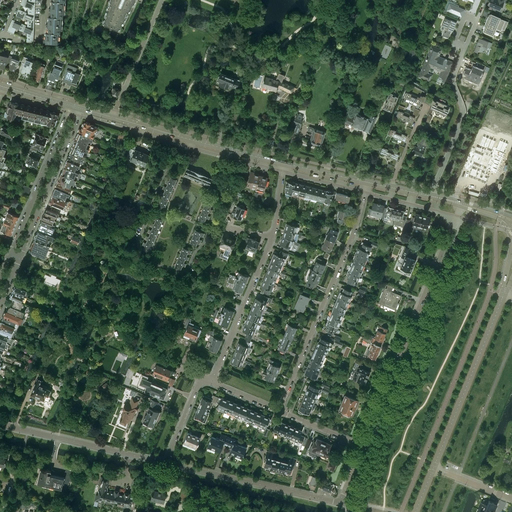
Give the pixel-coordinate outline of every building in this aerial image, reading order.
[(35,3),(29,1),(27,0),(22,0),(20,4),(29,7),(28,13),(34,16),(35,3)] [(60,33),(60,26),(61,20),(60,19),(61,17),(63,17),(64,4),(63,4),(63,1),(66,1),(65,0),(53,0),(54,0),(52,0),(51,7),(49,7),(49,10),(51,10),(51,16),(49,16),(48,23),(46,23),(46,26),(48,26),(48,32),(46,32),(46,39),(43,39),(43,41),(45,41),(45,43),(58,43),(58,35),(58,33),(60,33)] [(110,0),(110,1),(111,1),(109,4),(108,7),(109,8),(107,11),(106,13),(106,14),(107,14),(105,18),(104,20),(104,21),(105,21),(104,23),(110,26),(110,27),(110,28),(111,28),(112,28),(112,27),(113,27),(118,29),(119,27),(120,27),(121,24),(122,21),(123,21),(124,21),(125,18),(126,15),(127,15),(128,12),(129,9),(130,9),(130,8),(131,8),(132,6),(131,6),(133,3),(134,3),(134,2),(135,0),(110,0)] [(489,0),(489,2),(491,3),(489,6),(505,13),(509,5),(503,2),(503,0),(489,0)] [(464,10),(455,7),(449,4),(447,10),(461,16),(464,10)] [(34,16),(28,13),(21,10),(19,9),(18,9),(16,15),(28,20),(28,26),(34,29),(34,16)] [(492,34),(492,35),(496,26),(504,30),(507,22),(489,14),(489,15),(490,15),(484,31),(492,34)] [(441,25),(445,27),(441,35),(448,38),(451,31),(452,32),(456,22),(450,20),(444,18),(441,25)] [(19,22),(14,20),(12,20),(7,31),(13,33),(15,28),(20,30),(21,30),(24,25),(19,22)] [(34,29),(28,26),(24,25),(21,30),(22,31),(27,33),(27,42),(33,42),(34,29)] [(490,48),(492,43),(479,38),(473,51),(477,53),(478,52),(479,52),(481,52),(482,52),(484,51),(485,51),(486,49),(487,48),(490,48)] [(449,62),(447,61),(447,60),(447,59),(446,59),(446,58),(445,58),(444,59),(438,57),(439,56),(436,55),(439,49),(432,46),(426,59),(426,58),(425,60),(426,60),(422,69),(421,69),(421,71),(419,76),(429,80),(431,75),(426,73),(430,65),(442,70),(439,77),(445,79),(451,65),(449,62)] [(412,60),(416,51),(411,49),(407,58),(412,60)] [(5,65),(8,57),(9,56),(0,53),(0,67),(4,69),(5,65)] [(9,56),(8,57),(5,65),(11,67),(10,69),(14,71),(15,68),(16,69),(19,61),(12,58),(12,57),(9,56)] [(30,59),(24,57),(21,64),(23,66),(21,72),(24,74),(25,72),(30,73),(32,67),(31,67),(33,62),(29,61),(30,59)] [(42,74),(42,73),(45,67),(44,67),(45,64),(41,63),(40,65),(39,65),(37,71),(35,74),(34,76),(35,76),(34,79),(39,82),(41,77),(42,77),(43,74),(42,74)] [(51,71),(48,79),(55,81),(55,79),(58,80),(58,78),(59,77),(60,74),(59,74),(61,69),(62,66),(55,64),(54,66),(52,71),(51,71)] [(64,76),(62,81),(67,83),(67,84),(70,85),(72,82),(76,84),(80,74),(75,72),(77,68),(67,64),(63,76),(64,76)] [(466,68),(463,74),(466,76),(464,79),(469,81),(470,79),(473,80),(472,81),(478,83),(481,75),(480,75),(482,70),(474,67),(474,69),(474,70),(473,71),(466,68)] [(268,77),(264,77),(261,87),(269,89),(269,90),(272,90),(277,91),(277,87),(281,88),(294,94),(297,88),(282,82),(285,75),(279,73),(280,72),(278,69),(276,71),(279,74),(276,80),(268,77)] [(232,87),(235,88),(236,86),(239,88),(242,81),(220,73),(219,76),(219,75),(218,76),(215,84),(227,88),(229,88),(229,87),(231,88),(232,87)] [(112,93),(112,94),(112,95),(116,96),(117,96),(117,95),(118,96),(120,91),(119,91),(119,90),(119,89),(115,88),(114,88),(113,88),(111,92),(112,93)] [(418,109),(422,100),(423,100),(422,101),(422,102),(423,102),(424,102),(426,97),(420,95),(419,97),(408,93),(406,92),(405,92),(405,93),(403,97),(409,100),(409,102),(409,103),(410,104),(411,104),(412,104),(413,104),(414,102),(417,103),(415,108),(418,109)] [(387,98),(383,109),(389,111),(390,112),(392,112),(393,110),(394,105),(393,105),(395,102),(396,103),(398,97),(395,96),(395,95),(390,93),(389,93),(387,98)] [(446,116),(448,109),(447,109),(446,109),(446,108),(442,107),(435,104),(436,101),(430,99),(428,104),(428,105),(429,105),(430,105),(430,104),(431,105),(427,114),(428,115),(426,121),(429,123),(431,117),(431,116),(430,115),(432,110),(436,111),(435,113),(435,114),(436,115),(437,115),(438,115),(439,114),(440,113),(446,116)] [(8,106),(7,109),(17,112),(19,104),(18,104),(17,103),(16,102),(15,103),(10,102),(9,106),(8,106)] [(19,104),(17,112),(16,117),(22,118),(25,105),(24,105),(23,104),(22,104),(21,104),(19,104)] [(27,106),(25,105),(22,118),(28,120),(31,107),(30,107),(30,106),(28,105),(27,106)] [(34,108),(31,107),(28,120),(35,121),(38,109),(37,108),(36,107),(34,107),(34,108)] [(344,122),(362,129),(367,117),(364,116),(366,113),(363,112),(362,115),(356,113),(353,118),(347,116),(349,110),(346,108),(343,115),(346,116),(344,122)] [(410,129),(415,117),(413,117),(414,115),(417,117),(420,111),(420,110),(419,110),(418,109),(415,108),(412,116),(401,111),(399,111),(398,111),(397,111),(395,116),(402,119),(401,120),(401,121),(402,122),(403,123),(404,123),(405,122),(406,120),(409,122),(407,128),(410,129)] [(17,112),(7,109),(6,112),(7,113),(8,113),(7,117),(15,119),(16,117),(17,112)] [(40,109),(38,109),(35,121),(41,123),(44,110),(43,110),(42,109),(41,109),(40,109)] [(46,111),(44,110),(41,123),(47,124),(50,112),(49,111),(47,110),(46,111)] [(53,112),(50,112),(47,124),(47,125),(51,126),(51,125),(53,126),(54,125),(55,122),(56,122),(57,118),(58,115),(56,114),(57,113),(56,113),(55,112),(53,112)] [(369,118),(367,117),(362,129),(370,132),(376,117),(371,115),(369,118)] [(300,120),(301,118),(296,116),(293,123),(295,124),(291,133),(297,135),(303,121),(300,120)] [(97,130),(96,130),(97,127),(90,124),(90,123),(87,122),(86,122),(85,124),(83,124),(81,129),(79,128),(78,132),(93,138),(95,134),(96,134),(97,134),(98,132),(97,130)] [(3,127),(2,127),(1,129),(1,130),(2,130),(1,133),(12,137),(15,131),(3,126),(3,127)] [(321,146),(325,132),(309,126),(307,131),(312,132),(309,142),(321,146)] [(402,147),(407,136),(406,135),(406,134),(410,135),(411,132),(406,130),(404,134),(393,129),(393,130),(391,129),(390,129),(390,130),(388,134),(394,137),(393,139),(394,140),(395,141),(396,141),(397,141),(397,140),(398,139),(401,140),(399,146),(402,147)] [(91,146),(93,139),(93,138),(78,132),(75,139),(91,146)] [(47,138),(39,135),(35,133),(34,135),(36,136),(34,139),(45,144),(47,138)] [(476,146),(469,162),(477,165),(475,169),(472,167),(468,176),(485,183),(489,174),(486,173),(487,169),(496,173),(503,157),(494,153),(496,150),(504,153),(508,143),(499,139),(496,148),(493,147),(495,141),(483,135),(479,144),(480,145),(479,147),(476,146)] [(421,156),(426,146),(429,140),(421,136),(416,146),(414,145),(411,151),(421,156)] [(45,144),(34,139),(33,139),(31,145),(42,150),(45,144)] [(88,152),(91,146),(75,139),(72,146),(88,152)] [(85,159),(88,152),(72,146),(70,152),(84,158),(85,159)] [(392,170),(399,154),(398,154),(398,152),(402,154),(403,151),(398,149),(396,153),(385,148),(383,147),(382,147),(382,148),(381,148),(380,153),(386,156),(386,157),(386,158),(386,159),(387,159),(388,160),(389,159),(390,159),(390,157),(394,159),(390,167),(387,166),(386,169),(393,171),(393,170),(392,170)] [(131,160),(136,162),(145,166),(149,156),(131,148),(130,148),(127,156),(132,158),(131,160)] [(83,161),(84,158),(70,152),(67,159),(80,165),(81,166),(82,163),(83,163),(83,162),(83,161)] [(36,167),(40,160),(29,155),(27,159),(26,162),(28,163),(36,167)] [(79,168),(80,165),(67,159),(64,166),(79,172),(81,173),(81,172),(82,172),(83,170),(82,170),(83,169),(79,168)] [(76,180),(79,172),(64,166),(61,174),(76,180)] [(198,173),(187,168),(184,175),(209,185),(212,179),(198,173)] [(259,174),(254,173),(254,175),(250,174),(247,186),(255,188),(259,174)] [(72,188),(76,180),(61,174),(58,182),(71,187),(72,188)] [(262,175),(259,174),(255,188),(263,190),(265,186),(266,186),(267,181),(266,181),(267,178),(262,177),(262,175)] [(176,180),(170,177),(169,180),(166,179),(165,182),(168,183),(166,187),(172,190),(176,180)] [(292,183),(290,183),(287,182),(285,187),(287,187),(285,194),(290,195),(290,194),(292,194),(295,183),(295,182),(292,181),(292,183)] [(68,193),(71,187),(58,182),(55,187),(68,193)] [(298,196),(301,184),(295,183),(292,194),(298,196)] [(305,198),(308,186),(301,184),(298,196),(305,198)] [(172,190),(166,187),(164,186),(162,189),(165,190),(163,193),(169,196),(172,190)] [(311,199),(314,188),(308,186),(305,198),(311,199)] [(55,187),(52,194),(67,200),(68,200),(68,199),(69,198),(69,197),(69,196),(70,193),(68,193),(55,187)] [(317,201),(320,189),(314,188),(311,199),(317,201)] [(323,202),(326,191),(320,189),(317,201),(323,202)] [(330,205),(332,194),(333,191),(326,190),(326,191),(323,202),(327,203),(327,204),(330,205)] [(169,196),(163,193),(161,192),(160,195),(162,196),(161,200),(167,202),(169,196)] [(349,203),(350,196),(336,192),(334,200),(333,203),(336,204),(337,201),(338,201),(338,200),(349,203)] [(72,202),(67,200),(52,194),(49,202),(57,206),(56,207),(57,207),(57,208),(56,208),(55,211),(63,215),(65,212),(58,209),(59,208),(60,208),(60,207),(68,211),(72,202)] [(167,202),(161,200),(158,199),(157,202),(160,203),(158,207),(164,209),(167,202)] [(206,200),(205,203),(204,206),(210,209),(211,205),(214,206),(215,203),(206,200)] [(368,213),(368,214),(382,217),(382,218),(384,219),(387,209),(383,208),(383,206),(373,203),(372,209),(369,208),(369,209),(370,209),(369,213),(368,213)] [(204,206),(202,210),(201,213),(207,215),(209,212),(211,213),(212,210),(210,209),(204,206)] [(233,217),(240,220),(241,220),(241,219),(242,219),(242,218),(242,217),(242,216),(241,216),(244,209),(237,206),(235,209),(233,208),(231,215),(234,216),(234,217),(233,217)] [(390,219),(394,220),(397,209),(391,208),(391,207),(388,206),(386,214),(388,214),(388,216),(391,217),(390,219)] [(56,221),(59,214),(46,209),(44,216),(56,221)] [(404,211),(397,209),(394,220),(398,221),(405,223),(406,217),(403,216),(404,211)] [(340,211),(337,222),(345,224),(348,213),(340,211)] [(8,212),(6,218),(17,222),(19,216),(8,212)] [(201,213),(199,216),(198,220),(204,222),(206,218),(208,219),(210,216),(207,215),(201,213)] [(413,221),(412,226),(414,226),(413,228),(419,229),(422,216),(422,215),(419,214),(419,215),(415,214),(414,217),(413,217),(412,221),(413,221)] [(423,216),(422,216),(419,229),(423,230),(424,229),(427,229),(428,225),(429,225),(430,221),(429,221),(430,218),(426,217),(426,216),(424,215),(423,216)] [(53,228),(56,221),(44,216),(41,222),(53,228)] [(156,220),(154,224),(160,226),(163,220),(154,216),(153,219),(156,220)] [(14,228),(17,222),(6,218),(3,217),(1,223),(3,224),(14,228)] [(287,223),(285,230),(296,233),(298,227),(296,226),(298,223),(290,220),(289,224),(287,223)] [(41,222),(39,228),(52,234),(55,228),(53,228),(41,222)] [(160,226),(154,224),(152,223),(150,226),(153,227),(151,230),(157,233),(160,226)] [(14,228),(3,224),(0,230),(12,235),(14,228)] [(157,233),(151,230),(149,229),(148,232),(150,233),(149,237),(155,239),(157,233)] [(329,232),(326,238),(334,242),(337,236),(336,235),(338,232),(331,229),(329,232)] [(41,232),(37,230),(34,239),(50,245),(52,239),(53,240),(55,236),(46,232),(46,234),(44,233),(45,232),(42,230),(41,232)] [(195,230),(194,234),(193,236),(199,239),(200,235),(203,236),(204,233),(195,230)] [(283,236),(283,237),(294,241),(296,233),(285,230),(283,236)] [(231,250),(235,241),(230,239),(230,238),(228,237),(229,235),(225,233),(220,245),(226,248),(223,254),(221,253),(220,257),(227,260),(231,250)] [(73,236),(71,241),(78,244),(79,240),(80,239),(78,238),(73,236)] [(155,239),(149,237),(146,236),(145,239),(148,240),(146,243),(152,246),(155,239)] [(193,236),(191,240),(190,243),(196,246),(198,242),(200,243),(201,240),(199,239),(193,236)] [(250,239),(245,237),(244,240),(248,241),(245,248),(249,250),(254,253),(255,251),(256,251),(259,252),(261,247),(258,245),(259,243),(259,242),(256,241),(256,240),(251,238),(250,239)] [(289,251),(290,249),(292,245),(294,246),(295,243),(296,244),(296,245),(298,246),(299,243),(294,241),(283,237),(280,244),(284,245),(283,248),(289,251)] [(334,242),(326,238),(323,245),(325,245),(324,248),(328,250),(330,247),(332,248),(334,242)] [(54,247),(50,245),(34,239),(29,251),(36,254),(35,256),(48,261),(54,247)] [(152,246),(146,243),(143,242),(142,245),(145,246),(143,250),(149,253),(152,246)] [(362,242),(361,245),(359,248),(358,248),(356,252),(357,253),(367,257),(370,251),(369,251),(370,247),(365,245),(366,243),(362,242)] [(183,247),(181,251),(180,254),(186,256),(188,253),(190,254),(191,251),(183,247)] [(410,253),(404,250),(401,257),(404,258),(400,268),(410,272),(415,260),(408,257),(410,253)] [(274,254),(273,258),(271,261),(283,266),(287,256),(291,257),(292,255),(289,254),(282,251),(279,257),(275,255),(274,254)] [(367,257),(357,253),(356,252),(353,259),(354,259),(365,264),(367,257)] [(180,254),(178,257),(177,260),(183,263),(185,259),(187,260),(189,257),(186,256),(180,254)] [(318,258),(316,264),(313,270),(322,274),(325,265),(323,264),(324,261),(318,258)] [(365,264),(354,259),(353,259),(350,265),(362,270),(365,264)] [(177,260),(176,264),(174,267),(181,270),(182,266),(185,267),(186,264),(183,263),(177,260)] [(281,270),(283,266),(271,261),(269,267),(279,272),(279,270),(281,270)] [(360,274),(362,270),(350,265),(348,272),(349,272),(360,277),(362,278),(363,275),(360,274)] [(282,273),(279,272),(269,267),(266,274),(277,278),(279,274),(281,275),(282,275),(285,276),(286,274),(282,273)] [(322,274),(313,270),(311,269),(309,275),(311,275),(307,285),(313,287),(316,281),(318,282),(322,274)] [(357,286),(360,277),(349,272),(348,272),(344,280),(357,286)] [(248,279),(247,278),(248,276),(240,273),(238,277),(235,276),(233,275),(233,276),(230,275),(229,278),(230,278),(245,284),(246,281),(247,280),(248,279)] [(45,279),(43,283),(55,288),(57,284),(59,284),(58,285),(59,285),(61,280),(56,278),(56,276),(51,274),(51,277),(45,274),(43,279),(43,278),(45,279)] [(266,274),(264,280),(273,284),(274,282),(276,282),(277,278),(266,274)] [(233,289),(241,292),(242,291),(243,290),(243,289),(243,288),(245,284),(230,278),(229,281),(230,282),(231,282),(232,282),(232,283),(235,284),(233,289)] [(261,286),(262,287),(265,288),(264,291),(269,294),(270,290),(272,291),(274,287),(272,286),(273,284),(264,280),(261,286),(261,287),(261,286)] [(395,296),(390,294),(393,287),(386,284),(384,289),(383,288),(381,291),(383,292),(378,303),(384,305),(385,303),(391,305),(391,307),(395,309),(397,304),(398,304),(399,302),(399,301),(401,296),(396,294),(395,296)] [(26,290),(15,285),(12,291),(26,297),(28,296),(29,292),(29,291),(26,290)] [(353,293),(344,289),(341,288),(337,296),(338,297),(349,301),(353,293)] [(26,297),(12,291),(10,297),(12,298),(22,302),(23,300),(25,301),(26,297)] [(301,294),(296,306),(295,307),(303,311),(309,298),(301,294)] [(267,302),(266,302),(266,301),(270,302),(272,299),(263,295),(261,298),(262,298),(261,300),(256,298),(257,297),(256,297),(253,304),(263,309),(264,309),(267,302)] [(349,301),(338,297),(337,296),(335,303),(346,307),(349,301)] [(26,304),(22,302),(12,298),(9,306),(10,306),(22,311),(26,304)] [(343,314),(346,307),(335,303),(332,309),(343,314)] [(262,311),(263,309),(253,304),(251,311),(261,315),(263,311),(262,311)] [(24,312),(22,311),(10,306),(9,310),(7,309),(6,311),(5,312),(4,313),(4,314),(3,314),(4,315),(4,316),(4,317),(16,322),(16,321),(22,324),(24,319),(21,317),(24,312)] [(233,312),(235,308),(230,306),(229,309),(225,307),(223,312),(221,312),(220,314),(231,319),(232,315),(233,315),(233,313),(233,312)] [(341,320),(343,314),(332,309),(329,315),(341,320)] [(261,316),(261,315),(251,311),(248,317),(261,323),(262,321),(262,320),(263,318),(263,317),(261,316)] [(231,319),(220,314),(219,317),(221,318),(218,323),(223,325),(222,328),(226,329),(227,325),(228,325),(231,319)] [(341,320),(329,315),(327,322),(328,323),(338,327),(341,320)] [(0,325),(0,326),(0,325),(13,332),(15,332),(17,328),(14,327),(16,322),(4,317),(2,322),(0,322),(0,325)] [(201,330),(192,326),(194,324),(191,322),(191,318),(187,317),(185,323),(186,324),(185,326),(186,327),(183,334),(190,337),(189,340),(194,342),(197,336),(198,336),(201,330)] [(265,322),(262,321),(261,323),(248,317),(245,324),(256,328),(257,324),(260,325),(263,326),(265,322)] [(289,325),(284,336),(292,339),(296,328),(295,327),(297,324),(291,322),(290,325),(289,325)] [(338,327),(328,323),(327,322),(325,326),(327,327),(325,330),(327,331),(327,332),(333,335),(335,331),(336,331),(338,327)] [(256,335),(258,331),(258,330),(256,328),(245,324),(245,325),(244,324),(243,327),(244,328),(242,331),(243,331),(247,333),(245,338),(250,340),(253,334),(252,334),(252,333),(256,335)] [(0,332),(11,337),(13,332),(0,325),(0,332)] [(378,330),(377,332),(375,336),(369,334),(368,338),(374,341),(375,338),(382,341),(387,329),(380,326),(378,330)] [(221,341),(221,340),(222,339),(221,339),(221,340),(217,338),(216,337),(216,338),(214,337),(213,336),(215,332),(214,332),(215,331),(213,331),(212,331),(207,329),(207,328),(205,333),(206,333),(211,335),(210,335),(208,341),(206,346),(212,349),(211,350),(212,350),(211,350),(216,352),(217,350),(218,350),(218,348),(218,347),(220,343),(221,343),(221,341)] [(17,340),(11,337),(0,332),(0,339),(7,342),(9,343),(15,346),(17,340)] [(287,350),(290,343),(292,339),(284,336),(281,343),(279,342),(277,346),(279,347),(277,350),(285,353),(286,350),(287,350)] [(371,343),(370,348),(369,349),(371,349),(368,356),(375,359),(380,347),(373,344),(374,341),(368,338),(364,337),(362,340),(371,343)] [(332,343),(330,342),(321,338),(319,342),(318,341),(318,342),(317,342),(316,344),(316,345),(317,345),(317,346),(327,350),(328,346),(330,347),(332,343)] [(7,342),(0,339),(0,346),(6,349),(7,350),(8,347),(7,346),(9,343),(7,342)] [(239,343),(236,349),(247,353),(250,347),(248,346),(250,342),(244,340),(243,344),(239,343)] [(317,346),(314,352),(324,356),(327,350),(317,346)] [(236,349),(234,355),(244,360),(247,353),(236,349)] [(314,352),(311,359),(321,363),(324,356),(314,352)] [(247,361),(244,360),(234,355),(231,361),(231,362),(231,363),(232,364),(233,364),(234,364),(234,363),(242,366),(243,363),(245,364),(246,362),(247,361)] [(310,362),(308,366),(318,370),(321,363),(311,359),(310,359),(310,360),(309,361),(309,362),(310,362)] [(269,363),(267,370),(277,374),(280,367),(278,366),(279,363),(272,360),(271,363),(269,363)] [(356,367),(355,369),(357,369),(358,369),(359,370),(360,370),(357,379),(365,382),(365,381),(366,381),(367,378),(366,378),(367,377),(368,374),(369,371),(359,367),(360,364),(354,362),(353,366),(356,367)] [(170,381),(168,385),(172,386),(175,379),(171,378),(168,377),(169,375),(170,375),(172,372),(171,372),(171,371),(157,365),(153,374),(167,380),(170,381)] [(319,371),(318,370),(308,366),(305,373),(309,375),(309,377),(313,378),(313,377),(316,378),(319,371)] [(277,374),(267,370),(266,371),(265,370),(264,374),(266,375),(265,378),(269,380),(269,379),(274,381),(277,374)] [(142,374),(137,387),(143,390),(146,391),(147,391),(158,396),(163,398),(163,397),(164,397),(165,395),(165,394),(167,389),(147,380),(148,377),(143,375),(142,374)] [(34,388),(31,395),(43,400),(45,395),(47,396),(49,396),(51,391),(49,391),(50,390),(46,389),(47,386),(41,384),(42,381),(37,379),(33,388),(34,388)] [(320,390),(319,389),(309,385),(308,389),(307,388),(307,389),(305,392),(305,393),(306,394),(315,398),(317,393),(319,395),(321,390),(320,390)] [(312,404),(315,398),(306,394),(303,400),(302,399),(302,401),(312,405),(312,404)] [(208,408),(211,402),(211,401),(210,401),(211,399),(210,398),(205,396),(204,395),(203,398),(202,398),(201,400),(200,400),(199,402),(200,404),(198,407),(209,411),(210,408),(208,408)] [(345,395),(343,400),(342,403),(339,409),(345,412),(345,413),(345,414),(344,414),(344,415),(345,415),(347,416),(348,416),(349,416),(350,415),(350,414),(352,414),(358,400),(345,395)] [(219,396),(218,398),(217,401),(219,402),(217,407),(221,409),(221,410),(224,411),(228,400),(225,399),(224,398),(223,397),(222,397),(219,396)] [(133,416),(136,410),(138,410),(139,408),(136,407),(139,401),(138,400),(133,398),(132,398),(129,404),(126,402),(123,410),(124,410),(120,419),(120,420),(120,421),(119,423),(126,426),(128,420),(130,420),(132,416),(133,416)] [(161,412),(155,410),(158,402),(151,399),(146,411),(148,411),(147,414),(145,414),(144,418),(145,419),(142,425),(147,427),(149,424),(153,426),(154,422),(156,423),(161,412)] [(231,401),(228,400),(224,411),(231,414),(235,403),(234,402),(232,401),(231,401)] [(317,406),(312,404),(312,405),(302,401),(301,403),(302,403),(298,411),(302,413),(303,411),(308,414),(310,410),(313,411),(315,406),(316,407),(317,406)] [(237,417),(242,406),(239,405),(238,404),(237,403),(236,403),(235,403),(231,414),(237,417)] [(244,420),(249,409),(248,409),(248,408),(246,407),(245,407),(242,406),(237,417),(244,420)] [(208,413),(209,411),(198,407),(197,410),(196,410),(195,412),(196,413),(194,416),(203,420),(206,413),(208,413)] [(251,423),(256,412),(253,411),(252,410),(250,409),(249,409),(244,420),(251,423)] [(258,426),(263,415),(262,415),(262,414),(260,413),(259,413),(256,412),(251,423),(258,426)] [(263,415),(258,426),(262,428),(263,427),(265,428),(266,425),(268,426),(271,418),(267,416),(266,416),(264,415),(263,415)] [(273,431),(277,433),(284,436),(288,425),(288,424),(287,424),(286,423),(285,423),(282,422),(279,428),(275,426),(273,431)] [(289,425),(288,425),(284,436),(290,439),(295,427),(292,426),(289,424),(289,425)] [(295,428),(295,427),(290,439),(301,443),(304,438),(299,436),(302,430),(299,429),(298,428),(296,427),(295,428)] [(196,448),(201,438),(187,433),(183,444),(181,444),(181,445),(196,451),(196,450),(195,450),(196,448)] [(220,452),(224,442),(228,444),(231,438),(221,434),(219,440),(212,436),(207,447),(220,452)] [(241,442),(231,438),(228,444),(233,446),(230,453),(242,458),(247,448),(240,445),(241,442)] [(319,453),(324,442),(316,439),(315,440),(313,440),(312,443),(314,444),(313,446),(311,446),(310,450),(312,451),(319,453)] [(324,442),(319,453),(329,457),(328,459),(332,461),(333,458),(332,457),(334,453),(328,451),(331,446),(330,446),(330,444),(324,442)] [(276,473),(280,459),(275,457),(274,457),(273,458),(272,458),(274,453),(267,451),(264,459),(266,459),(264,466),(270,468),(270,471),(276,473)] [(286,461),(280,459),(276,473),(283,475),(284,472),(290,474),(292,466),(294,467),(296,459),(288,457),(287,462),(286,462),(286,461)] [(335,470),(337,463),(334,462),(332,461),(329,470),(333,472),(335,470)] [(53,471),(40,469),(37,483),(60,488),(62,488),(66,489),(74,472),(66,468),(67,469),(63,476),(53,474),(53,471)] [(315,487),(319,478),(312,476),(309,484),(315,487)] [(133,503),(134,498),(128,496),(129,494),(125,493),(124,495),(117,494),(118,491),(115,490),(114,492),(107,490),(108,488),(107,488),(108,479),(100,477),(98,486),(100,486),(99,491),(98,495),(96,494),(93,506),(97,506),(98,502),(102,503),(103,500),(124,505),(124,506),(130,508),(131,502),(133,503)] [(332,490),(334,485),(330,483),(329,486),(325,484),(324,487),(323,486),(322,489),(323,489),(327,491),(332,493),(331,495),(337,493),(334,487),(334,488),(333,490),(332,490)] [(164,504),(166,494),(161,493),(161,494),(158,493),(158,492),(153,491),(151,501),(156,502),(156,501),(159,501),(159,503),(164,504)] [(494,511),(495,510),(497,504),(488,501),(487,505),(481,502),(476,511),(494,511)] [(22,504),(18,511),(21,511),(23,509),(24,510),(25,510),(26,510),(26,509),(27,509),(28,509),(29,508),(30,508),(30,507),(31,506),(35,508),(36,505),(28,502),(22,504)]
